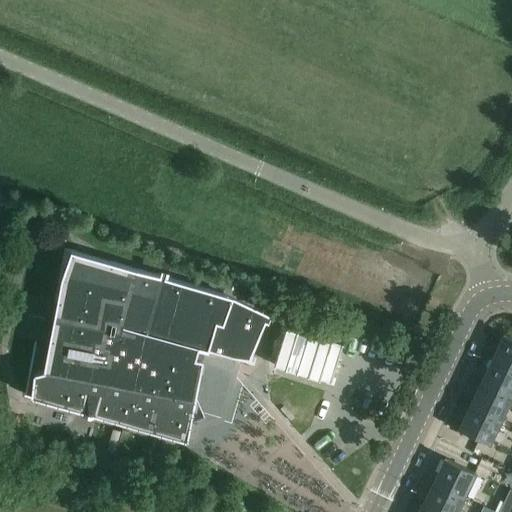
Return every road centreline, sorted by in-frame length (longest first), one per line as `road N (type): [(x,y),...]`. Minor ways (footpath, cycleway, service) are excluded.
road 1 (unclassified): [(473,247),(420,240),(0,58)]
road 2 (tertiary): [(484,295),(469,311),(374,511)]
